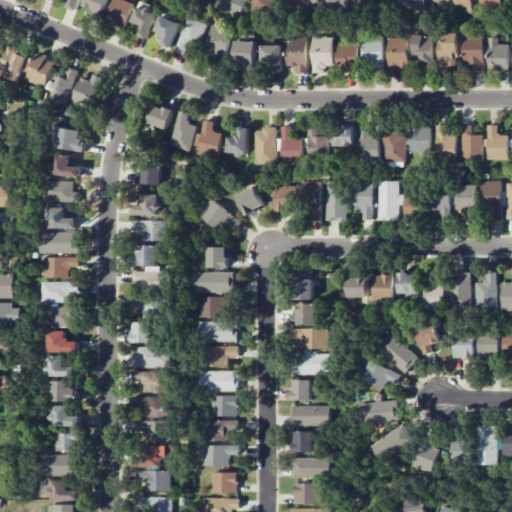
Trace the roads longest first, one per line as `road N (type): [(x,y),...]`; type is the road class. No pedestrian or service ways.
road 1 (residential): [(0,7),(231,96),(511,99)]
road 2 (residential): [(138,64),(110,181),(109,511)]
road 3 (residential): [(267,249),(267,511)]
road 4 (residential): [(511,247),(267,249)]
